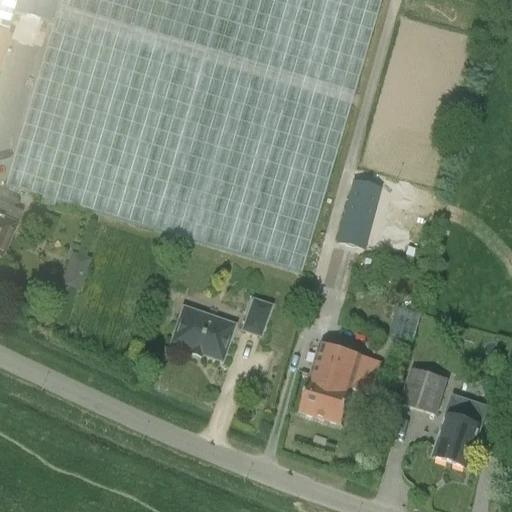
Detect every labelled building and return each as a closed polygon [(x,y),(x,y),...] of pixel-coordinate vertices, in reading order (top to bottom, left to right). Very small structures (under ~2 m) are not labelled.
[(0,0),(0,34),(7,37),(14,15),(52,26),(5,189),(42,200),(41,205),(53,209),(55,203),(301,275),(381,0),(0,0)] [(7,37),(0,34),(0,71),(11,39),(7,37)] [(363,253),(379,192),(352,184),(335,246),(363,253)] [(0,260),(1,261),(16,226),(22,211),(15,208),(13,211),(8,209),(8,208),(0,204),(0,260)] [(70,253),(63,288),(85,292),(92,257),(70,253)] [(270,308),(253,302),(242,333),(260,339),(270,308)] [(413,342),(422,315),(400,308),(391,335),(413,342)] [(170,346),(221,363),(233,328),(183,310),(170,346)] [(353,391),(370,397),(379,363),(362,359),(320,346),(300,415),(342,428),(353,391)] [(448,381),(411,370),(399,406),(436,418),(448,381)] [(452,397),(433,459),(467,471),(487,409),(452,397)]
